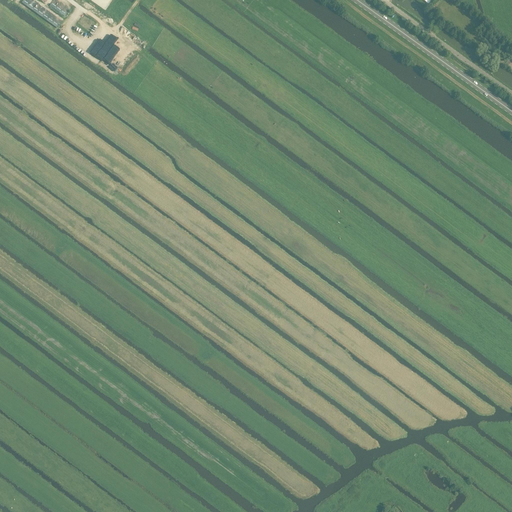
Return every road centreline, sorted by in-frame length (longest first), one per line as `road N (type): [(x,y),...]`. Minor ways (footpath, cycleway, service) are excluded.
road 1 (primary): [(511,111),(356,0)]
road 2 (unclassified): [(511,93),(383,0)]
